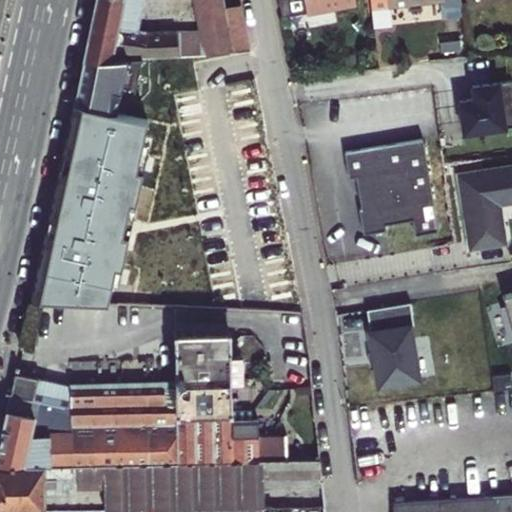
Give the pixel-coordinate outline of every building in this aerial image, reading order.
[(144,58),(191,55),(250,51),(242,4),(225,7),(223,0),(195,0),(200,30),(139,32),(145,0),(97,0),(91,26),(83,63),(144,58)] [(356,3),(355,0),(304,0),(307,12),(356,3)] [(144,58),(83,63),(81,72),(79,82),(119,91),(120,87),(139,91),(144,58)] [(77,93),(75,104),(115,113),(119,91),(79,82),(77,93)] [(511,126),(511,82),(474,85),(476,97),(462,101),(466,132),(511,126)] [(138,99),(139,91),(120,87),(119,91),(115,113),(121,114),(124,97),(138,99)] [(52,206),(83,205),(84,227),(73,227),(49,222),(32,299),(107,303),(108,299),(103,298),(107,283),(117,285),(128,236),(122,235),(125,219),(126,219),(129,202),(135,203),(147,153),(141,152),(148,120),(121,114),(115,113),(75,104),(52,206)] [(413,236),(436,232),(424,140),(345,150),(349,176),(356,175),(362,233),(384,230),(384,224),(411,221),(413,236)] [(511,202),(511,166),(459,174),(471,248),(505,243),(500,205),(511,202)] [(52,206),(49,222),(73,227),(84,227),(83,205),(52,206)] [(511,295),(503,299),(511,327),(511,295)] [(173,306),(174,332),(228,331),(227,309),(190,308),(173,306)] [(417,380),(409,325),(371,332),(379,387),(417,380)] [(72,466),(76,466),(286,460),(285,433),(260,433),(260,419),(255,420),(233,420),(233,408),(232,382),(243,382),(243,354),(231,354),(230,331),(228,331),(174,332),(175,379),(71,382),(71,385),(55,381),(39,378),(34,401),(71,409),(72,466)] [(417,338),(421,373),(430,372),(427,337),(417,338)] [(34,401),(39,378),(15,373),(11,396),(34,401)] [(71,409),(34,401),(11,396),(3,432),(0,444),(0,467),(72,466),(71,409)] [(255,408),(233,408),(233,420),(255,420),(255,408)] [(105,511),(155,510),(246,509),(264,509),(264,487),(314,486),(314,482),(323,482),(320,460),(289,460),(286,460),(76,466),(76,478),(77,486),(104,485),(105,511)] [(72,466),(0,467),(0,511),(46,511),(46,495),(68,494),(67,487),(67,478),(76,478),(76,466),(72,466)] [(67,478),(67,487),(77,486),(76,478),(67,478)] [(490,492),(511,491),(511,479),(489,481),(490,492)] [(511,511),(511,493),(394,501),(395,511),(511,511)]
